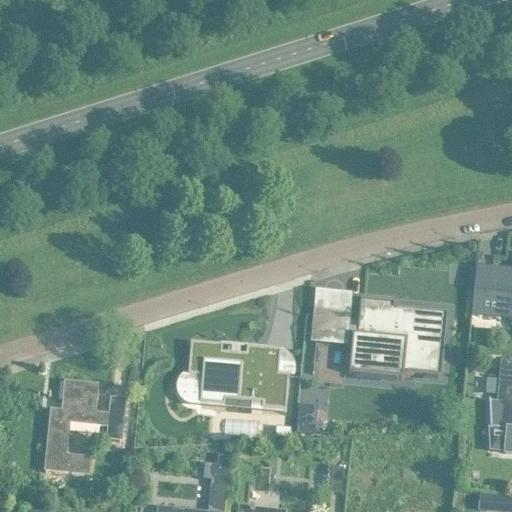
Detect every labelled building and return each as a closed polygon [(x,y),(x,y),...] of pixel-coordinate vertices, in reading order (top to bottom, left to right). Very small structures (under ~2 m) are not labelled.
[(511,271),(475,267),(471,306),(477,306),(476,316),(511,320),(511,315),(511,271)] [(382,307),(382,302),(360,300),(358,322),(349,321),(316,318),(314,335),(348,338),(351,338),(348,375),(404,380),(404,378),(403,378),(403,374),(441,378),(447,313),(392,308),(382,307)] [(224,401),(261,404),(261,410),(284,412),(288,377),(286,377),(277,376),(279,354),(280,351),(246,348),(245,356),(221,354),(222,346),(190,343),(187,376),(201,377),(199,404),(223,406),(224,401)] [(511,360),(499,360),(496,400),(490,399),(492,426),(505,427),(503,454),(511,454),(511,360)] [(60,411),(48,410),(42,472),(88,477),(90,459),(65,457),(68,425),(105,429),(104,441),(120,442),(124,401),(109,399),(108,415),(94,414),(97,386),(63,383),(60,411)] [(314,436),(316,408),(298,406),(295,434),(314,436)] [(275,428),(274,439),(290,439),(290,429),(275,428)] [(247,485),(245,498),(270,503),(272,490),(247,485)]
